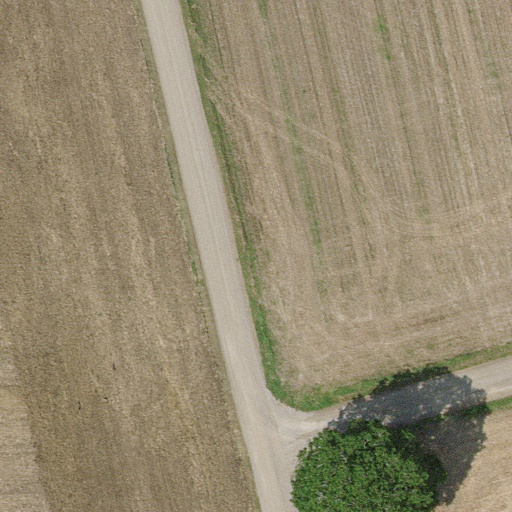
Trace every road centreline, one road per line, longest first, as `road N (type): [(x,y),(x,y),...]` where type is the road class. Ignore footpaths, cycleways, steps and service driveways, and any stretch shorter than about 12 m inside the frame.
road 1 (track): [(170,0),(290,511)]
road 2 (track): [(511,378),(274,444)]
